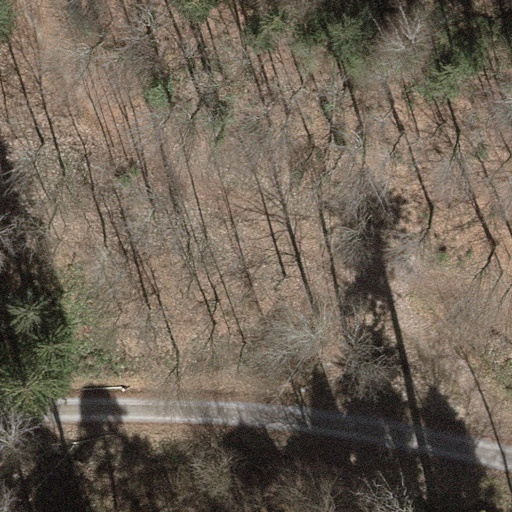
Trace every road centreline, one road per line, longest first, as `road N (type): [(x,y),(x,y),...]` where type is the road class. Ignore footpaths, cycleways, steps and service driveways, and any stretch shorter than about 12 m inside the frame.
road 1 (track): [(26,0),(72,73),(126,127),(374,288),(441,345),(511,430)]
road 2 (track): [(511,458),(305,419),(0,411)]
